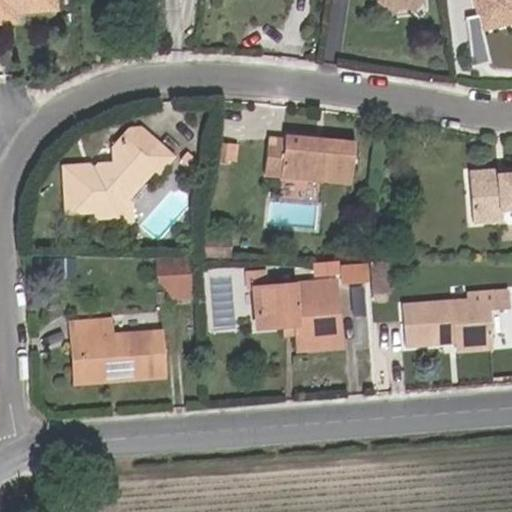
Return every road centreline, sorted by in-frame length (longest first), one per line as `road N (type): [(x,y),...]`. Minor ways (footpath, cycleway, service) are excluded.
road 1 (residential): [(24,449),(11,400),(3,203),(21,150),(61,109),(114,86),(199,75),(511,114)]
road 2 (residential): [(511,407),(24,449)]
